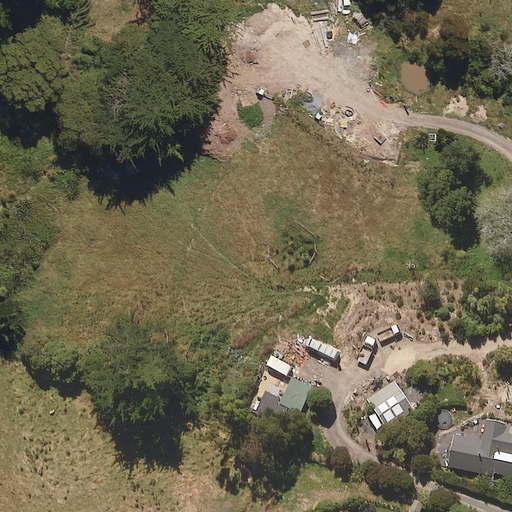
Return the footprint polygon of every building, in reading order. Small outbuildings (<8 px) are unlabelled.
[(391,358),(372,372),(380,384),(400,369),(391,358)] [(312,387),(291,379),(281,402),(302,411),(312,387)] [(410,409),(392,381),(365,399),(373,412),(367,416),(377,431),(410,409)] [(511,422),(484,418),(481,439),(452,434),(446,466),(511,477),(511,422)] [(422,511),(429,501),(417,494),(407,510),(410,511),(422,511)]
